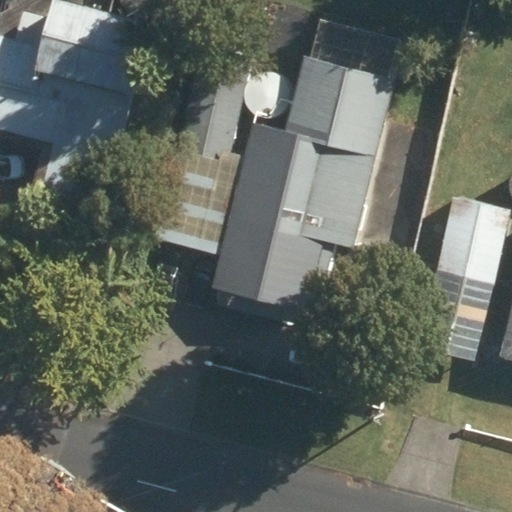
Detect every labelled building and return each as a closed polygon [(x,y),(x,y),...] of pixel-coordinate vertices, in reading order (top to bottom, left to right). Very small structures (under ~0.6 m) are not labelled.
[(0,142),(37,151),(28,195),(100,211),(141,24),(45,3),(41,21),(17,16),(12,43),(0,40),(0,142)] [(211,290),(288,306),(284,325),(311,331),(330,246),(351,250),(388,82),(383,81),(391,44),(304,25),(281,134),(245,126),(238,158),(227,156),(240,95),(189,84),(174,152),(214,160),(209,185),(169,176),(157,232),(221,246),(211,290)] [(256,101),(264,100),(271,96),(276,91),(280,83),(280,75),(278,68),(274,61),(267,56),(260,54),(252,55),(245,57),(239,62),(235,68),(233,75),(234,83),(237,90),(242,95),(248,99),(256,101)] [(511,195),(511,150),(505,153),(499,158),(495,164),(493,171),(493,179),(496,186),(501,191),(508,195),(511,195)] [(450,200),(433,274),(489,288),(507,213),(450,200)] [(511,289),(495,362),(511,365),(511,289)]
